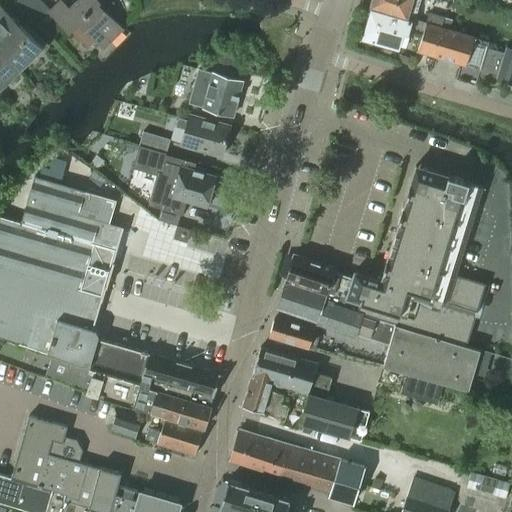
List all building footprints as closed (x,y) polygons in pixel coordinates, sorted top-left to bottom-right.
[(103,46),(122,27),(97,2),(99,1),(97,0),(73,0),(67,6),(61,0),(56,0),(47,9),(68,30),(78,21),(103,46)] [(371,0),(370,6),(413,18),(418,0),(371,0)] [(0,50),(18,69),(41,47),(0,4),(0,50)] [(413,18),(370,6),(368,5),(359,37),(397,49),(402,31),(407,32),(408,29),(421,33),(424,21),(413,18)] [(424,21),(421,33),(416,49),(464,63),(472,35),(447,28),(450,18),(427,11),(424,21)] [(511,47),(505,46),(504,50),(486,45),(478,72),(511,82),(511,47)] [(0,86),(18,69),(0,50),(0,86)] [(188,101),(232,114),(242,80),(197,67),(188,101)] [(221,153),(230,124),(189,112),(187,119),(178,116),(176,124),(185,127),(181,142),(221,153)] [(170,138),(143,130),(139,143),(166,151),(170,138)] [(139,145),(133,166),(161,175),(153,204),(161,207),(158,218),(177,224),(181,212),(182,213),(186,199),(206,204),(207,202),(211,200),(213,194),(210,190),(215,174),(194,168),(196,162),(165,154),(165,152),(139,145)] [(0,332),(39,344),(37,349),(52,354),(100,371),(102,365),(141,377),(149,350),(128,344),(109,338),(97,335),(98,332),(91,330),(122,225),(109,221),(116,198),(85,189),(61,183),(64,173),(68,160),(52,155),(48,166),(41,164),(38,176),(33,174),(20,220),(0,214),(0,332)] [(333,298),(332,300),(364,311),(363,314),(466,345),(468,338),(485,282),(483,282),(455,273),(482,185),(468,181),(416,165),(380,279),(354,271),(352,276),(349,275),(341,301),(333,298)] [(186,241),(190,229),(177,224),(173,237),(186,241)] [(293,253),(286,278),(325,291),(323,297),(332,300),(333,298),(341,301),(349,275),(335,271),(336,267),(298,255),(293,253)] [(286,278),(277,305),(354,331),(388,342),(382,363),(467,388),(476,357),(479,349),(466,345),(363,314),(364,311),(332,300),(323,297),(325,291),(286,278)] [(269,333),(287,339),(314,347),(316,346),(319,336),(316,335),(317,333),(310,331),(312,326),(274,314),(269,333)] [(250,376),(270,381),(324,397),(331,375),(313,370),(316,361),(259,345),(250,376)] [(100,371),(210,404),(220,371),(149,350),(141,377),(102,365),(100,371)] [(47,369),(46,372),(76,383),(74,387),(87,392),(133,406),(156,412),(203,426),(210,404),(100,371),(52,354),(47,369)] [(443,384),(406,373),(400,394),(437,405),(443,384)] [(270,381),(250,376),(242,405),(267,413),(283,417),(287,403),(278,401),(281,392),(268,388),(270,381)] [(300,416),(299,421),(301,422),(347,436),(349,431),(361,434),(368,413),(356,409),(307,395),(300,416)] [(135,437),(140,420),(116,412),(111,429),(135,437)] [(29,414),(11,475),(36,483),(64,491),(62,497),(109,511),(117,484),(120,472),(74,459),(77,450),(73,442),(63,439),(67,425),(29,414)] [(194,453),(202,429),(165,417),(161,430),(149,426),(145,437),(194,453)] [(353,502),(364,466),(239,427),(230,460),(329,491),(328,494),(353,502)] [(470,471),(466,486),(505,496),(509,481),(470,471)] [(111,511),(109,511),(62,497),(64,491),(36,483),(11,475),(11,477),(0,473),(0,499),(45,511),(44,511),(111,511)] [(412,475),(400,511),(447,511),(454,492),(450,491),(451,488),(412,475)] [(285,511),(290,498),(227,478),(219,504),(220,505),(218,511),(285,511)] [(109,511),(111,511),(175,511),(178,500),(117,484),(109,511)]
